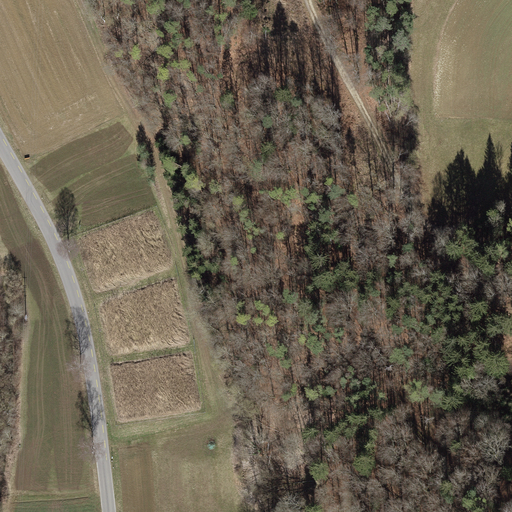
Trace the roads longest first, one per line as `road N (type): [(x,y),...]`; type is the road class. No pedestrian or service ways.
road 1 (track): [(81,0),(164,181),(219,397)]
road 2 (primary): [(0,136),(60,249),(89,338),(109,511)]
road 3 (track): [(409,211),(311,0)]
